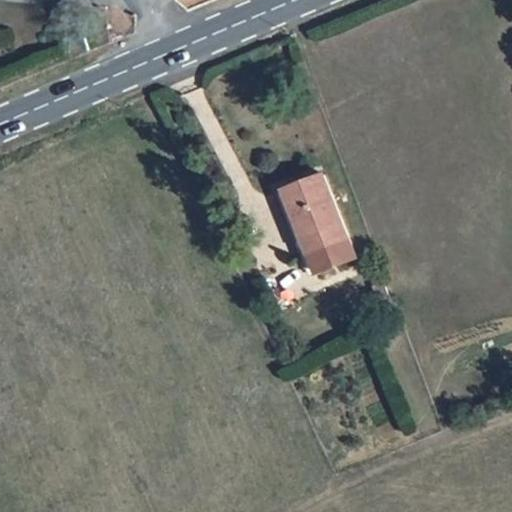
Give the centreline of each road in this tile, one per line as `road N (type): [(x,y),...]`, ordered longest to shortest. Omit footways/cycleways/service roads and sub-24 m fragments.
road 1 (track): [(328,485),(139,65)]
road 2 (primary): [(296,0),(0,123)]
road 3 (track): [(293,511),(328,485),(511,420)]
